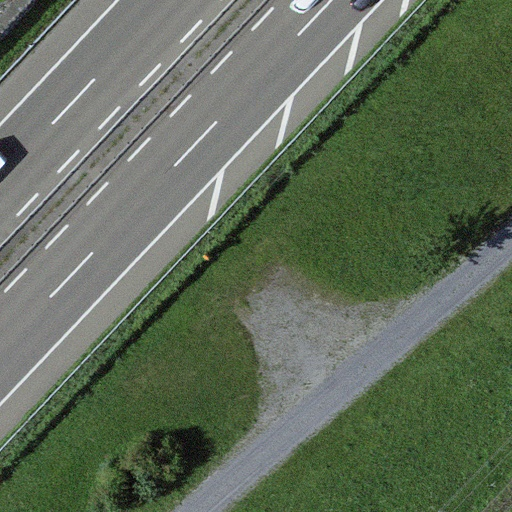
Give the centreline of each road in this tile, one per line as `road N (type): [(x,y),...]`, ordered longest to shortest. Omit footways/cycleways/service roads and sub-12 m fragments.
road 1 (motorway): [(0,349),(332,0)]
road 2 (track): [(511,244),(205,511)]
road 3 (motorway): [(168,0),(0,177)]
road 4 (track): [(343,393),(254,287)]
